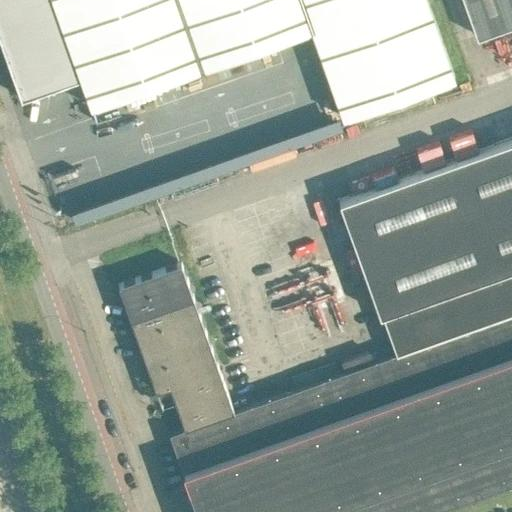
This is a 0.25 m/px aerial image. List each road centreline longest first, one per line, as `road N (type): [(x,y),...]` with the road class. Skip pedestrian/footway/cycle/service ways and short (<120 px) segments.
road 1 (tertiary): [(124,511),(0,161)]
road 2 (tertiary): [(0,398),(40,511)]
